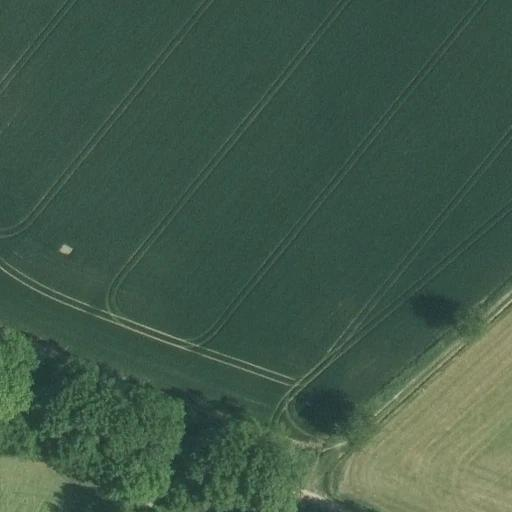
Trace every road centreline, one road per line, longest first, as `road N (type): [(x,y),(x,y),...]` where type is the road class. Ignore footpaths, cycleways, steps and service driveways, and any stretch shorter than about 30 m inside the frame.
road 1 (track): [(286,488),(511,286)]
road 2 (track): [(0,392),(158,452)]
road 3 (track): [(158,452),(286,488)]
